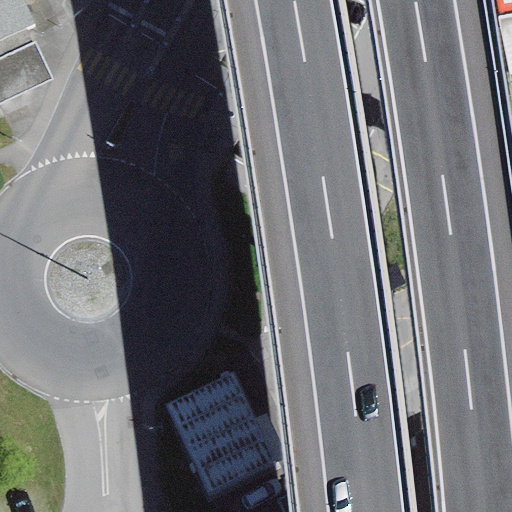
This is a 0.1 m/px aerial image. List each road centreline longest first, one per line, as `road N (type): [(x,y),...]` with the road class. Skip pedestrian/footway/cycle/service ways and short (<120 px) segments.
road 1 (motorway): [(278,0),(352,511)]
road 2 (motorway): [(489,511),(423,0)]
